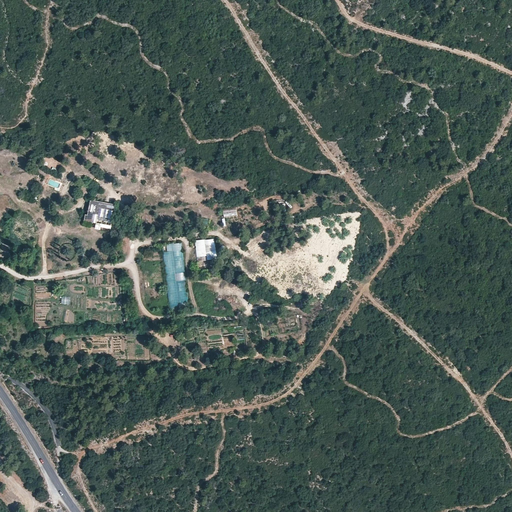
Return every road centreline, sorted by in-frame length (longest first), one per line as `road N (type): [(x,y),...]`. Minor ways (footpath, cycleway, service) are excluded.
road 1 (track): [(59,450),(83,451),(184,415),(283,397),(362,288)]
road 2 (track): [(400,237),(315,135),(225,0)]
road 3 (track): [(362,288),(464,383),(511,460)]
road 4 (track): [(511,73),(346,16)]
road 5 (track): [(362,288),(415,212),(463,172)]
road 6 (tertiary): [(75,511),(0,391)]
